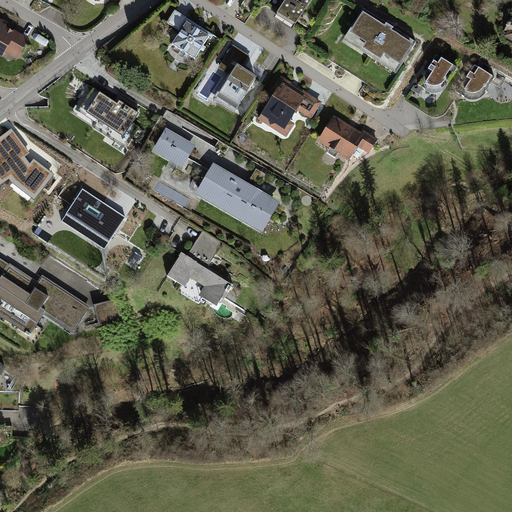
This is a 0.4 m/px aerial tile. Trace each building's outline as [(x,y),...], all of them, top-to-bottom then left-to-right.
[(311,0),(285,0),(273,18),(292,30),(311,0)] [(418,42),(364,9),(345,40),(397,73),(418,42)] [(178,30),(186,18),(174,10),(167,23),(178,30)] [(511,16),(506,13),(497,33),(511,41),(511,16)] [(4,21),(0,18),(0,56),(2,57),(5,52),(18,60),(28,39),(2,24),(4,21)] [(209,36),(187,22),(172,45),(195,59),(209,36)] [(249,56),(233,46),(219,68),(230,76),(216,98),(236,110),(256,77),(242,68),(249,56)] [(458,68),(438,56),(419,85),(430,93),(437,93),(444,89),(458,68)] [(493,77),(475,65),(458,94),(465,99),(471,100),(476,99),(480,97),(493,77)] [(292,83),(281,76),(274,88),(277,90),(258,120),(288,138),(295,124),(291,122),(297,110),(312,120),(323,103),(303,90),(302,92),(291,85),(292,83)] [(119,100),(118,103),(93,87),(91,90),(87,88),(72,112),(126,147),(139,127),(132,123),(138,113),(119,100)] [(362,132),(334,115),(318,141),(350,162),(359,148),(369,154),(378,140),(363,130),(362,132)] [(30,153),(13,128),(0,137),(0,183),(1,185),(9,178),(13,183),(36,200),(55,174),(34,159),(31,163),(25,157),(30,153)] [(195,146),(166,129),(152,151),(182,169),(195,146)] [(281,202),(212,162),(195,195),(262,233),(281,202)] [(127,214),(82,184),(58,221),(103,250),(127,214)] [(55,243),(60,234),(38,223),(33,231),(55,243)] [(187,257),(181,252),(166,276),(185,288),(190,278),(205,287),(199,295),(217,307),(231,285),(206,269),(223,244),(202,231),(187,257)] [(41,276),(36,284),(0,260),(0,315),(31,336),(46,313),(74,332),(90,307),(41,276)] [(122,321),(116,300),(95,306),(101,327),(122,321)]
